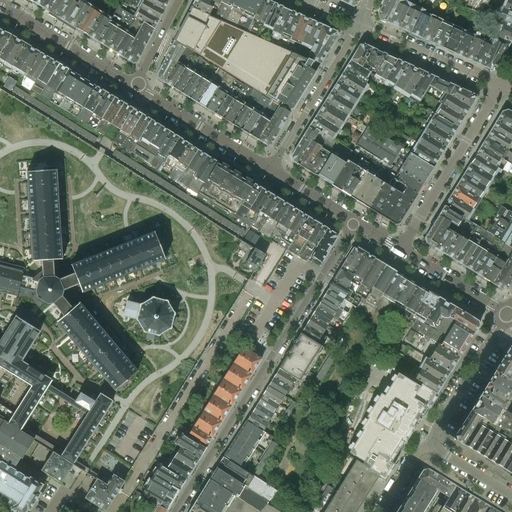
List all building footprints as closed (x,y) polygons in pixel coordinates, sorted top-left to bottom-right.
[(55,0),(44,0),(40,6),(48,11),(55,0)] [(57,16),(67,0),(55,0),(48,11),(57,16)] [(66,22),(77,4),(78,2),(79,0),(67,0),(57,16),(66,22)] [(76,28),(88,8),(93,2),(93,0),(79,0),(78,2),(77,4),(66,22),(76,28)] [(144,0),(143,0),(123,0),(139,9),(159,19),(164,10),(144,0)] [(165,0),(143,0),(144,0),(164,10),(168,1),(165,0)] [(194,0),(191,7),(209,14),(213,6),(209,4),(210,0),(194,0)] [(233,3),(234,0),(221,0),(220,3),(214,17),(225,21),(233,3)] [(241,16),(248,0),(234,0),(233,3),(225,21),(233,25),(236,27),(241,16)] [(261,0),(248,0),(241,16),(244,17),(246,13),(254,17),(261,0)] [(267,0),(261,0),(254,17),(253,19),(247,32),(258,36),(265,22),(274,3),(267,0)] [(379,18),(388,23),(398,0),(384,0),(378,14),(379,18)] [(399,28),(411,2),(405,0),(398,0),(388,23),(399,28)] [(488,0),(475,0),(472,10),(483,14),(487,3),(488,0)] [(411,2),(399,28),(410,32),(419,12),(414,10),(416,5),(411,2)] [(274,3),(265,22),(274,27),(283,7),(274,3)] [(137,22),(132,18),(133,16),(117,7),(109,21),(107,23),(116,28),(124,33),(133,39),(134,36),(131,34),(137,22)] [(191,7),(174,41),(186,48),(194,53),(202,58),(218,68),(226,73),(235,79),(244,84),(253,89),(261,95),(279,105),(282,107),(290,112),(320,64),(307,58),(303,56),(296,53),(286,48),(276,44),(268,40),(266,40),(258,36),(247,32),(244,30),(236,27),(233,25),(225,21),(214,17),(209,14),(191,7)] [(292,11),(283,7),(274,27),(273,29),(270,36),(278,40),(281,33),(282,31),(292,11)] [(419,12),(410,32),(421,37),(430,17),(425,15),(427,9),(421,7),(419,12)] [(511,11),(504,8),(502,7),(497,19),(511,25),(511,11)] [(88,8),(76,28),(86,34),(99,15),(88,8)] [(159,19),(139,9),(135,17),(142,21),(154,29),(159,19)] [(301,15),(292,11),(282,31),(292,35),(301,15)] [(99,15),(86,34),(96,40),(107,23),(109,21),(99,15)] [(312,20),(301,15),(292,35),(291,36),(302,41),(312,20)] [(131,34),(134,36),(136,32),(142,21),(135,17),(133,16),(132,18),(137,22),(131,34)] [(430,17),(421,37),(432,42),(441,22),(430,17)] [(511,38),(511,25),(497,19),(494,26),(498,28),(494,38),(509,44),(511,38)] [(322,25),(312,20),(302,41),(312,45),(314,42),(322,25)] [(154,29),(142,21),(136,32),(149,39),(154,29)] [(441,22),(432,42),(442,47),(452,27),(441,22)] [(107,23),(96,40),(105,46),(116,28),(107,23)] [(325,26),(322,25),(314,42),(329,49),(337,35),(336,31),(325,26)] [(452,27),(442,47),(453,53),(463,32),(452,27)] [(116,28),(105,46),(113,51),(124,33),(116,28)] [(464,58),(476,32),(468,28),(466,34),(463,32),(453,53),(464,58)] [(0,52),(11,35),(0,29),(0,52)] [(136,32),(134,36),(133,39),(122,57),(133,63),(137,62),(149,39),(136,32)] [(473,62),(483,41),(477,39),(480,34),(476,32),(464,58),(473,62)] [(124,33),(113,51),(122,57),(133,39),(124,33)] [(12,66),(25,44),(11,35),(0,52),(0,72),(6,76),(10,68),(12,66)] [(483,41),(473,62),(481,65),(493,40),(489,38),(487,43),(483,41)] [(509,44),(494,38),(493,40),(481,65),(489,69),(494,68),(509,44)] [(176,65),(186,48),(174,41),(165,58),(176,65)] [(314,42),(312,45),(307,58),(320,64),(329,49),(314,42)] [(25,77),(40,53),(25,44),(12,66),(10,68),(15,71),(14,73),(17,74),(18,73),(25,77)] [(359,45),(350,60),(361,67),(373,48),(363,44),(359,45)] [(387,55),(373,48),(361,67),(368,71),(370,72),(373,68),(377,70),(387,55)] [(31,89),(49,58),(40,53),(25,77),(22,83),(31,89)] [(199,63),(202,58),(194,53),(191,58),(188,62),(184,69),(173,87),(181,93),(196,67),(199,63)] [(397,59),(387,55),(377,70),(375,73),(380,76),(377,81),(382,84),(383,83),(397,59)] [(58,64),(49,58),(31,89),(40,94),(45,86),(58,64)] [(158,78),(165,83),(176,65),(165,58),(157,75),(158,78)] [(407,64),(397,59),(383,83),(387,85),(389,81),(394,85),(407,64)] [(350,60),(344,70),(366,84),(368,80),(364,77),(368,71),(361,67),(350,60)] [(68,70),(58,64),(45,86),(48,88),(50,87),(55,90),(68,70)] [(409,95),(423,71),(407,64),(394,85),(409,95)] [(176,65),(165,83),(173,87),(184,69),(176,65)] [(189,98),(203,75),(197,71),(198,69),(196,67),(181,93),(189,98)] [(205,107),(217,89),(219,85),(214,82),(218,77),(222,80),(223,78),(226,73),(218,68),(215,73),(211,80),(197,103),(205,107)] [(78,76),(68,70),(55,90),(54,92),(50,99),(59,105),(78,76)] [(344,70),(338,80),(360,94),(366,84),(344,70)] [(428,86),(434,76),(423,71),(409,95),(407,98),(417,104),(428,86)] [(203,75),(189,98),(197,103),(211,80),(206,77),(207,74),(204,73),(203,75)] [(235,79),(226,73),(223,78),(232,83),(234,80),(235,79)] [(86,81),(78,76),(59,105),(68,111),(86,81)] [(454,85),(434,76),(428,86),(441,94),(443,91),(444,91),(448,94),(454,85)] [(230,87),(214,113),(223,118),(234,100),(240,90),(243,86),(243,85),(234,80),(232,83),(230,87)] [(338,80),(331,91),(353,104),(360,94),(338,80)] [(83,107),(96,87),(86,81),(68,111),(77,117),(83,107)] [(217,89),(205,107),(214,113),(230,87),(228,85),(223,93),(217,89)] [(475,99),(473,94),(454,85),(448,94),(450,95),(469,107),(475,99)] [(15,86),(11,92),(94,144),(97,138),(15,86)] [(92,113),(105,92),(96,87),(83,107),(92,113)] [(245,102),(232,124),(240,129),(261,95),(253,89),(249,95),(245,102)] [(331,91),(325,102),(347,115),(353,104),(331,91)] [(469,107),(450,95),(448,94),(444,91),(438,101),(443,105),(463,117),(469,107)] [(94,129),(114,98),(105,92),(92,113),(86,123),(94,129)] [(261,95),(240,129),(249,134),(262,113),(259,111),(260,110),(261,110),(263,111),(270,100),(261,95)] [(110,124),(123,103),(114,98),(94,129),(104,135),(106,131),(110,124)] [(234,100),(223,118),(232,124),(245,102),(241,100),(240,103),(234,100)] [(262,113),(249,134),(267,145),(271,144),(278,132),(267,125),(279,105),(270,100),(263,111),(262,113)] [(325,102),(316,116),(338,129),(347,115),(325,102)] [(120,129),(132,109),(123,103),(110,124),(120,129)] [(282,107),(279,105),(267,125),(278,132),(290,112),(282,107)] [(463,117),(443,105),(437,115),(457,127),(463,117)] [(124,142),(141,114),(132,109),(120,129),(118,131),(113,140),(122,146),(124,142)] [(507,126),(511,115),(511,111),(507,110),(502,111),(497,120),(507,126)] [(138,140),(150,120),(141,114),(124,142),(122,146),(131,152),(133,148),(138,140)] [(457,127),(437,115),(431,125),(451,137),(457,127)] [(338,129),(316,116),(310,125),(318,130),(328,136),(332,138),(335,133),(339,136),(342,131),(338,129)] [(171,132),(150,120),(138,140),(133,148),(131,152),(159,169),(163,162),(179,137),(171,132)] [(511,136),(511,129),(507,126),(497,120),(491,128),(510,140),(511,136)] [(310,125),(302,138),(310,143),(318,130),(310,125)] [(451,137),(431,125),(425,135),(445,147),(451,137)] [(356,147),(389,167),(402,148),(368,127),(356,147)] [(491,128),(486,137),(505,148),(510,140),(491,128)] [(318,130),(310,143),(297,164),(307,170),(328,136),(318,130)] [(445,147),(425,135),(419,145),(439,157),(445,147)] [(328,136),(307,170),(317,176),(338,141),(332,138),(328,136)] [(188,143),(179,137),(163,162),(168,164),(173,167),(176,163),(188,143)] [(505,148),(486,137),(481,145),(506,161),(510,164),(511,160),(511,153),(504,149),(505,148)] [(291,160),(297,164),(310,143),(302,138),(294,151),(294,152),(291,156),(291,160)] [(351,152),(352,150),(338,141),(317,176),(331,185),(345,162),(351,152)] [(197,149),(188,143),(176,163),(185,169),(187,166),(197,149)] [(439,157),(419,145),(413,155),(433,167),(439,157)] [(506,161),(481,145),(476,154),(501,169),(506,161)] [(207,155),(197,149),(187,166),(196,172),(207,155)] [(433,167),(413,155),(404,149),(399,158),(427,175),(433,167)] [(115,150),(112,155),(241,236),(245,231),(115,150)] [(502,170),(501,169),(476,154),(470,162),(492,176),(495,170),(500,173),(502,170)] [(207,155),(196,172),(194,175),(204,182),(217,161),(207,155)] [(350,196),(364,173),(369,164),(361,158),(355,168),(341,191),(350,196)] [(427,175),(399,158),(394,166),(400,170),(399,171),(402,172),(422,184),(427,175)] [(241,204),(253,184),(217,161),(204,182),(200,189),(197,194),(233,216),(241,204)] [(355,168),(345,162),(331,185),(341,191),(355,168)] [(485,186),(492,176),(470,162),(464,173),(485,186)] [(358,201),(372,178),(378,169),(369,164),(364,173),(350,196),(358,201)] [(372,178),(358,201),(368,207),(384,183),(381,181),(386,174),(378,169),(372,178)] [(0,291),(17,296),(19,288),(35,292),(37,297),(39,298),(37,300),(44,304),(45,302),(47,303),(52,302),(63,316),(57,321),(78,346),(77,347),(78,348),(79,348),(114,389),(137,370),(79,302),(73,308),(66,299),(69,288),(78,284),(82,292),(163,259),(164,259),(153,231),(71,264),(74,273),(58,279),(54,277),(53,259),(62,259),(56,170),(26,172),(32,260),(32,261),(41,260),(42,271),(32,278),(22,276),(24,267),(4,262),(0,261),(0,291)] [(422,184),(402,172),(399,177),(396,176),(394,179),(401,183),(417,193),(422,184)] [(485,186),(464,173),(457,184),(479,197),(485,186)] [(398,188),(401,183),(394,179),(389,176),(384,183),(392,188),(402,194),(403,191),(398,188)] [(187,187),(197,194),(200,189),(189,183),(187,187)] [(377,213),(391,190),(392,188),(384,183),(368,207),(377,213)] [(414,196),(417,193),(401,183),(398,188),(403,191),(402,194),(401,196),(387,219),(394,223),(398,222),(414,196)] [(249,209),(261,188),(253,184),(241,204),(233,216),(241,221),(249,209)] [(457,184),(451,195),(472,208),(479,197),(457,184)] [(259,211),(270,194),(261,188),(249,209),(241,221),(249,227),(259,211)] [(387,219),(401,196),(402,194),(392,188),(391,190),(377,213),(387,219)] [(268,216),(279,199),(270,194),(259,211),(249,227),(259,232),(261,227),(268,216)] [(451,195),(444,206),(466,219),(472,208),(451,195)] [(274,227),(288,205),(279,199),(268,216),(261,227),(259,232),(268,237),(269,236),(274,227)] [(287,228),(297,210),(288,205),(274,227),(269,236),(278,242),(287,228)] [(444,206),(438,215),(450,222),(452,223),(458,226),(460,228),(466,219),(444,206)] [(511,212),(501,206),(496,214),(511,223),(511,212)] [(296,234),(307,216),(297,210),(287,228),(278,242),(277,244),(275,248),(273,246),(271,250),(273,251),(271,255),(278,259),(285,249),(287,250),(296,234)] [(511,223),(496,214),(491,223),(511,235),(511,223)] [(426,242),(433,247),(444,230),(445,230),(447,228),(450,222),(438,215),(425,237),(426,242)] [(317,222),(307,216),(296,234),(287,250),(296,256),(306,240),(317,222)] [(487,218),(482,227),(486,229),(491,222),(491,221),(487,218)] [(457,234),(444,254),(454,260),(470,235),(479,241),(489,246),(495,236),(486,231),(466,219),(460,228),(457,234)] [(326,228),(317,222),(306,240),(316,246),(326,228)] [(444,230),(433,247),(444,254),(457,234),(460,228),(458,226),(452,223),(449,229),(447,228),(445,230),(444,230)] [(511,235),(491,223),(486,231),(495,236),(504,242),(511,246),(511,235)] [(336,234),(326,228),(316,246),(327,253),(336,238),(336,234)] [(479,241),(470,235),(454,260),(464,266),(479,241)] [(489,246),(473,272),(483,277),(504,242),(495,236),(489,246)] [(327,253),(316,246),(306,240),(296,256),(297,256),(297,255),(301,258),(301,259),(306,262),(310,256),(321,263),(327,253)] [(479,241),(464,266),(473,272),(489,246),(479,241)] [(511,246),(504,242),(483,277),(492,283),(507,259),(511,249),(511,246)] [(353,248),(341,266),(352,273),(365,252),(357,247),(353,248)] [(254,248),(243,265),(254,272),(258,265),(261,266),(263,262),(261,261),(265,254),(254,248)] [(362,279),(375,258),(365,252),(352,273),(354,274),(351,279),(350,281),(358,286),(362,279)] [(365,299),(386,264),(375,258),(362,279),(358,286),(354,292),(354,293),(365,299)] [(507,288),(511,279),(511,261),(507,259),(492,283),(502,289),(507,288)] [(396,271),(386,264),(365,299),(375,305),(396,271)] [(354,274),(352,273),(341,266),(333,280),(347,289),(351,282),(350,282),(350,281),(351,279),(354,274)] [(386,311),(407,277),(396,271),(375,305),(365,320),(376,327),(386,311)] [(418,284),(407,277),(386,311),(397,318),(418,284)] [(375,305),(365,299),(354,293),(354,292),(349,290),(347,289),(333,280),(333,281),(327,290),(350,304),(352,305),(358,309),(355,313),(365,320),(375,305)] [(428,290),(418,284),(397,318),(407,324),(428,290)] [(327,290),(322,297),(338,307),(347,313),(352,305),(350,304),(327,290)] [(439,297),(428,290),(407,324),(418,331),(439,297)] [(127,301),(123,316),(136,319),(137,320),(143,330),(142,330),(143,332),(145,332),(156,335),(158,335),(160,334),(168,330),(170,329),(169,329),(170,328),(171,327),(172,326),(171,326),(174,315),(175,313),(174,311),(173,311),(172,310),(172,309),(168,302),(167,300),(165,299),(165,300),(154,297),(152,296),(151,297),(141,303),(139,304),(127,301)] [(322,297),(317,306),(333,316),(338,307),(322,297)] [(456,320),(448,316),(454,306),(439,297),(418,331),(421,333),(418,338),(426,343),(429,338),(432,340),(435,342),(437,339),(442,342),(446,336),(451,328),(456,320)] [(317,306),(311,315),(327,325),(333,316),(317,306)] [(477,321),(454,306),(448,316),(456,320),(474,332),(478,325),(477,321)] [(0,498),(11,506),(10,507),(13,509),(17,511),(24,511),(27,508),(29,509),(40,492),(37,491),(42,484),(30,477),(29,478),(12,468),(20,456),(22,457),(33,440),(47,449),(52,452),(47,459),(46,462),(40,470),(60,482),(61,483),(66,475),(68,472),(73,465),(75,460),(96,426),(96,425),(112,401),(104,396),(99,393),(95,401),(80,393),(75,401),(49,384),(51,379),(21,360),(39,330),(31,325),(33,322),(26,318),(24,321),(16,316),(16,315),(0,340),(0,498)] [(311,315),(306,323),(322,333),(327,325),(311,315)] [(474,332),(456,320),(451,328),(469,339),(474,332)] [(306,323),(300,333),(316,343),(322,333),(306,323)] [(469,339),(451,328),(446,336),(465,347),(469,339)] [(303,373),(320,345),(316,343),(300,333),(278,368),(295,378),(299,380),(303,373)] [(465,347),(446,336),(442,342),(437,339),(435,342),(439,344),(459,356),(465,347)] [(439,344),(435,342),(432,340),(423,355),(427,358),(429,359),(450,371),(459,356),(439,344)] [(397,351),(403,354),(407,347),(401,343),(397,351)] [(511,371),(511,345),(511,346),(496,371),(508,378),(510,375),(511,371)] [(252,374),(261,358),(243,346),(233,362),(252,374)] [(331,352),(313,380),(319,383),(336,356),(331,352)] [(450,371),(429,359),(427,358),(420,368),(443,382),(450,371)] [(242,389),(252,374),(233,362),(225,373),(223,377),(242,389)] [(278,368),(273,376),(289,387),(295,378),(278,368)] [(443,382),(420,368),(419,370),(414,379),(421,383),(419,385),(406,377),(404,381),(432,398),(436,392),(436,393),(443,382)] [(506,399),(511,388),(511,380),(508,378),(496,371),(486,387),(506,399)] [(432,398),(404,381),(395,375),(383,394),(380,392),(366,416),(367,417),(360,428),(362,429),(348,451),(370,465),(368,467),(379,474),(383,477),(391,465),(384,461),(385,459),(387,460),(389,457),(402,437),(400,436),(407,426),(408,426),(422,403),(421,402),(422,400),(428,404),(432,398)] [(289,387),(273,376),(268,385),(284,395),(289,387)] [(232,405),(242,389),(223,377),(213,393),(232,405)] [(303,393),(307,386),(302,383),(298,390),(303,393)] [(284,395),(268,385),(262,394),(278,404),(282,398),(284,395)] [(511,402),(506,399),(486,387),(481,396),(511,414),(511,413),(511,402)] [(222,420),(232,405),(213,393),(203,409),(222,420)] [(278,404),(262,394),(257,403),(273,413),(276,407),(278,404)] [(511,414),(481,396),(471,411),(482,418),(489,422),(496,426),(497,427),(504,431),(505,430),(511,434),(511,433),(511,414)] [(296,403),(295,402),(292,400),(280,418),(285,421),(296,403)] [(257,403),(251,411),(267,421),(273,413),(257,403)] [(222,420),(203,409),(193,425),(212,437),(222,420)] [(251,411),(246,420),(262,431),(267,421),(251,411)] [(465,445),(477,424),(482,418),(471,411),(456,436),(457,440),(465,445)] [(246,420),(224,455),(240,465),(262,431),(246,420)] [(486,458),(499,438),(491,433),(489,431),(485,429),(477,424),(465,445),(486,458)] [(212,437),(193,425),(187,435),(205,447),(212,437)] [(205,447),(187,435),(180,445),(199,457),(205,447)] [(502,468),(511,451),(511,445),(499,438),(486,458),(502,468)] [(277,491),(256,477),(277,444),(273,442),(257,465),(251,475),(223,456),(217,466),(239,481),(243,483),(269,500),(277,491)] [(199,457),(180,445),(174,456),(192,468),(199,457)] [(511,451),(502,468),(511,474),(511,451)] [(192,468),(174,456),(167,467),(186,479),(192,468)] [(350,468),(344,478),(347,480),(345,484),(365,496),(369,490),(366,488),(366,487),(369,481),(373,483),(379,474),(368,467),(355,459),(355,460),(358,462),(353,470),(350,468)] [(164,465),(157,476),(160,478),(179,490),(186,479),(167,467),(164,465)] [(209,478),(232,492),(231,493),(235,495),(245,502),(260,511),(266,503),(269,500),(243,483),(239,481),(217,466),(209,478)] [(456,486),(428,469),(423,471),(418,479),(439,492),(449,498),(456,486)] [(160,478),(157,476),(151,473),(145,483),(172,500),(179,490),(160,478)] [(105,510),(117,492),(123,482),(124,482),(125,481),(113,474),(106,484),(97,478),(96,479),(85,497),(94,503),(93,504),(104,511),(105,510)] [(216,511),(220,511),(231,493),(232,492),(209,478),(196,499),(216,511)] [(439,492),(418,479),(412,488),(434,501),(439,492)] [(365,496),(345,484),(341,482),(341,483),(344,485),(342,488),(339,486),(326,506),(330,508),(328,511),(327,511),(350,511),(351,510),(356,502),(358,502),(360,504),(365,496)] [(172,500),(145,483),(138,494),(155,504),(165,511),(172,500)] [(327,485),(321,496),(324,498),(331,488),(327,485)] [(466,511),(475,498),(456,486),(449,498),(445,504),(440,511),(466,511)] [(434,501),(412,488),(407,496),(429,508),(434,501)] [(235,495),(224,511),(238,511),(245,502),(235,495)] [(426,511),(429,508),(407,496),(401,506),(411,511),(426,511)] [(486,511),(490,507),(475,498),(466,511),(486,511)] [(216,511),(196,499),(187,511),(216,511)] [(280,511),(266,503),(260,511),(259,511),(280,511)]
